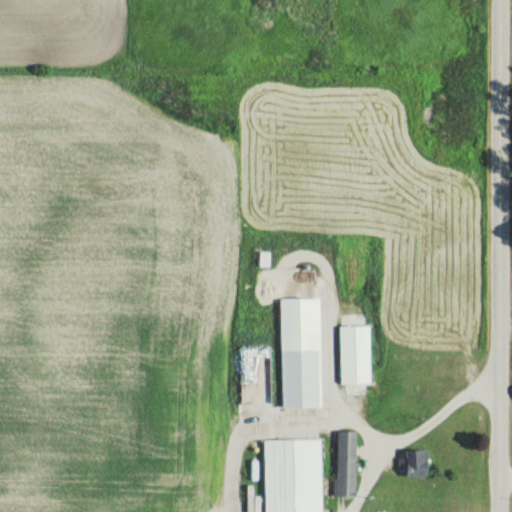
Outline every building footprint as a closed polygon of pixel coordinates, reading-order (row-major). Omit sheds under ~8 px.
[(320,407),(320,297),(280,298),(280,407),(320,407)] [(368,383),(368,325),(339,325),(339,383),(368,383)] [(354,430),(335,430),(335,496),(354,496),(354,430)] [(320,511),(320,439),(263,439),(263,511),(320,511)] [(425,476),(426,450),(405,450),(404,476),(425,476)]
